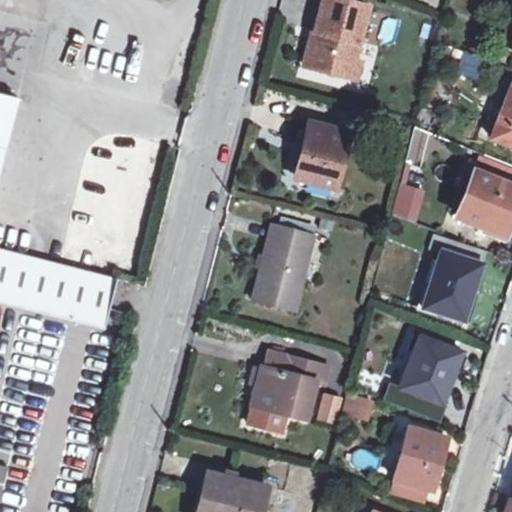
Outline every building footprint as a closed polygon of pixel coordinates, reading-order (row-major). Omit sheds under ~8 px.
[(307,64),(351,76),(356,58),(370,4),(354,0),(327,0),(317,39),(313,37),(307,64)] [(461,53),(456,73),(477,78),(482,58),(461,53)] [(356,58),(351,76),(359,79),(364,61),(356,58)] [(511,89),(494,136),(511,142),(511,89)] [(0,178),(20,97),(0,92),(0,178)] [(313,123),(298,178),(336,187),(350,132),(313,123)] [(479,166),(477,171),(511,184),(511,169),(483,157),(479,166)] [(470,187),(477,171),(479,166),(470,162),(461,184),(470,187)] [(511,184),(477,171),(470,187),(459,216),(507,235),(511,221),(511,184)] [(400,183),(389,214),(413,222),(424,191),(400,183)] [(273,224),(254,300),(295,311),(314,235),(273,224)] [(475,293),(488,251),(435,233),(429,248),(440,253),(423,307),(460,319),(469,291),(475,293)] [(0,249),(0,302),(105,328),(117,279),(0,249)] [(407,368),(399,385),(390,382),(383,398),(439,421),(447,405),(442,403),(463,351),(427,335),(413,370),(407,368)] [(265,367),(285,373),(290,356),(270,350),(265,367)] [(293,375),(298,358),(290,356),(285,373),(293,375)] [(293,375),(285,373),(265,367),(263,367),(253,404),(249,422),(283,430),(287,413),(306,417),(316,381),(324,383),(328,367),(298,358),(293,375)] [(326,392),(319,418),(335,422),(341,397),(326,392)] [(347,393),(343,411),(368,418),(373,402),(347,393)] [(408,426),(394,477),(430,488),(444,436),(408,426)] [(374,468),(376,455),(353,452),(352,465),(374,468)] [(0,505),(11,466),(0,462),(0,505)] [(208,471),(202,493),(211,496),(207,511),(262,511),(269,488),(208,471)] [(207,511),(211,496),(202,493),(197,511),(207,511)]
